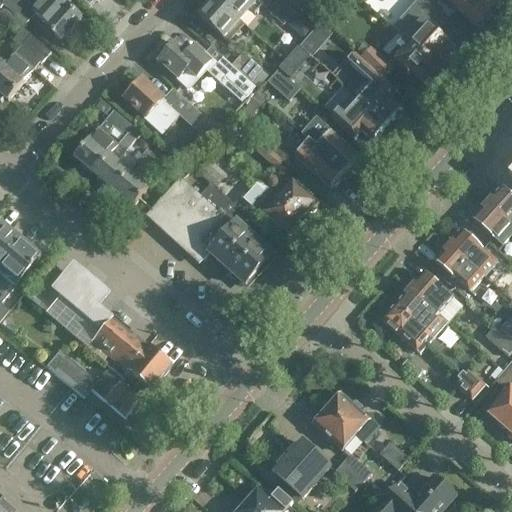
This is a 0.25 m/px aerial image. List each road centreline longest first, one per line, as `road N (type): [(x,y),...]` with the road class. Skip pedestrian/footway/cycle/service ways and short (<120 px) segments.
road 1 (residential): [(251,384),(8,179)]
road 2 (tertiary): [(316,317),(511,98)]
road 3 (residential): [(511,485),(316,317)]
road 4 (residential): [(8,179),(164,0)]
road 5 (tertiary): [(136,511),(251,384)]
